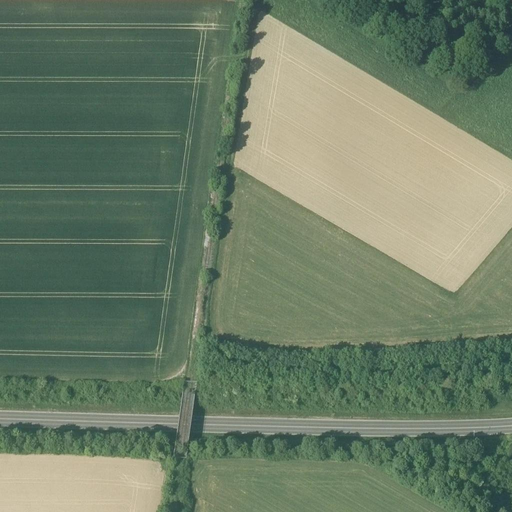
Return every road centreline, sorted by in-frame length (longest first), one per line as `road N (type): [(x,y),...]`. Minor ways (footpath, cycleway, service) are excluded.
road 1 (primary): [(0,416),(511,424)]
road 2 (track): [(231,165),(257,0)]
